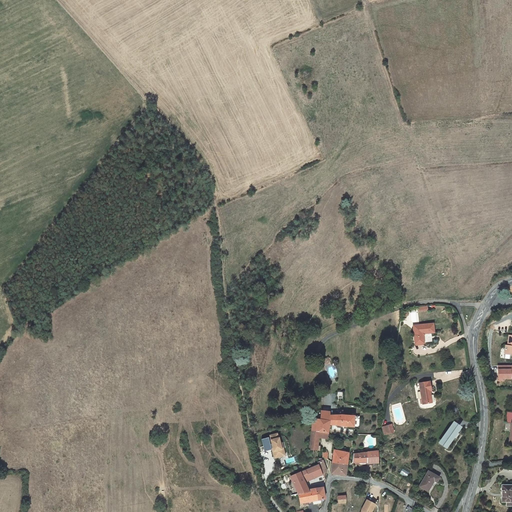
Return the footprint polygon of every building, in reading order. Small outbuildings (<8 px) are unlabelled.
[(434,323),(419,325),(419,328),(414,328),(415,344),(424,343),(424,335),(425,333),(434,332),(434,323)] [(430,381),(419,383),(423,404),(431,403),(429,391),(432,391),(430,381)] [(354,427),(354,416),(342,415),(329,416),(330,412),(321,411),(321,419),(319,432),(328,433),(329,425),(337,425),(354,427)] [(314,450),(317,450),(319,438),(319,435),(318,435),(319,432),(321,419),(313,418),(312,428),(309,450),(314,450)] [(459,428),(454,424),(452,427),(451,427),(446,433),(447,433),(448,432),(454,436),(459,428)] [(393,432),(391,425),(385,427),(387,434),(393,432)] [(454,436),(448,432),(447,433),(441,442),(447,446),(454,436)] [(271,438),(263,440),(265,449),(272,448),(273,447),(274,451),(273,451),(275,458),(279,457),(278,454),(284,453),(282,443),(280,443),(279,438),(278,438),(277,434),(270,435),(271,438)] [(347,465),(349,465),(349,463),(347,463),(348,458),(349,453),(334,450),(333,463),(331,473),(346,475),(347,469),(347,467),(347,466),(347,465)] [(367,463),(353,463),(353,462),(349,463),(349,465),(347,465),(347,466),(347,467),(347,469),(352,469),(352,465),(376,464),(376,463),(378,463),(378,451),(367,452),(367,463)] [(353,462),(353,463),(367,463),(367,452),(360,453),(360,454),(354,454),(353,462)] [(326,479),(324,477),(325,476),(326,475),(327,473),(327,472),(326,472),(322,473),(319,464),(310,468),(300,472),(290,477),(294,483),(298,494),(300,503),(301,507),(304,506),(303,503),(325,499),(323,487),(310,490),(311,491),(309,492),(305,482),(316,477),(315,476),(322,473),(324,477),(323,477),(322,481),(325,482),(326,479)] [(439,478),(429,471),(420,487),(428,491),(434,481),(437,482),(439,478)] [(511,485),(502,486),(502,502),(507,502),(507,506),(511,506),(511,485)] [(371,511),(376,504),(367,500),(362,510),(361,511),(371,511)]
